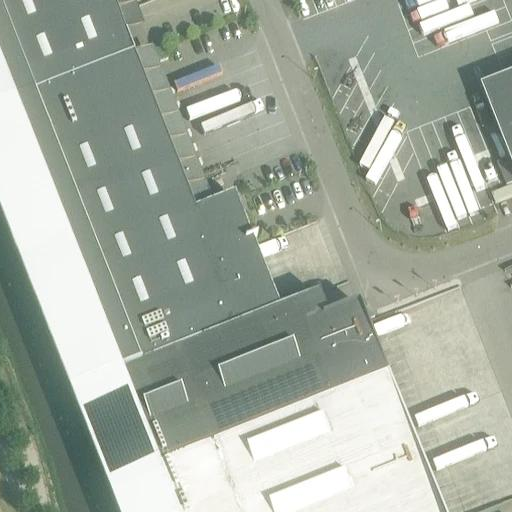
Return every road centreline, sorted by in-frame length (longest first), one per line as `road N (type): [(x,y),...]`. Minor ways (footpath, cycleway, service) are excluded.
road 1 (unclassified): [(262,0),(370,264),(401,280),(511,239)]
road 2 (unknown): [(511,370),(463,257)]
